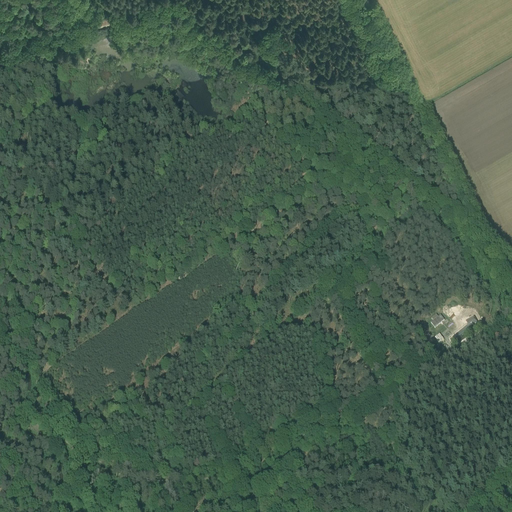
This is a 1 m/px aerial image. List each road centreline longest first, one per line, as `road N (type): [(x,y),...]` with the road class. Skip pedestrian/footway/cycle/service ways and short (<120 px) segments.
road 1 (track): [(243,511),(229,473),(253,443),(287,424),(347,418),(392,394),(463,511)]
road 2 (track): [(511,331),(392,394),(330,287),(315,242)]
road 3 (track): [(480,232),(366,0)]
road 4 (track): [(359,0),(245,63)]
